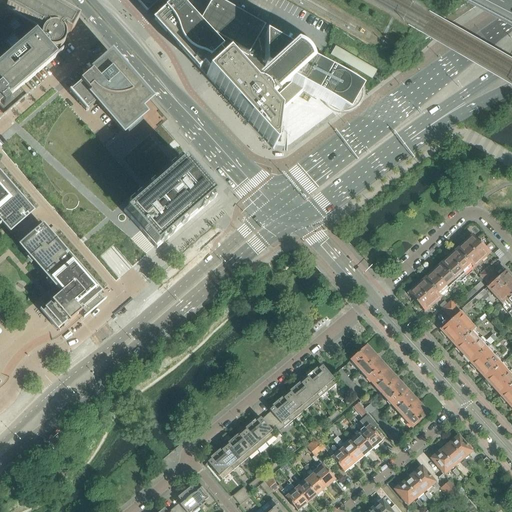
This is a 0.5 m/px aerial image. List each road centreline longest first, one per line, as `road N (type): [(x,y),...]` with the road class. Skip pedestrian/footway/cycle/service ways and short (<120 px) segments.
road 1 (secondary): [(511,22),(276,204)]
road 2 (tertiary): [(72,407),(249,246),(294,217)]
road 3 (tertiary): [(276,204),(56,388)]
road 4 (residential): [(189,462),(192,448),(371,298)]
road 5 (secondary): [(276,204),(159,81)]
road 6 (residential): [(339,511),(466,404)]
road 7 (unclassified): [(466,404),(371,298)]
road 8 (secondary): [(294,217),(406,134)]
road 9 (residential): [(33,361),(73,343),(136,288)]
road 10 (secondary): [(406,134),(511,63)]
road 11 (residential): [(371,298),(459,216)]
